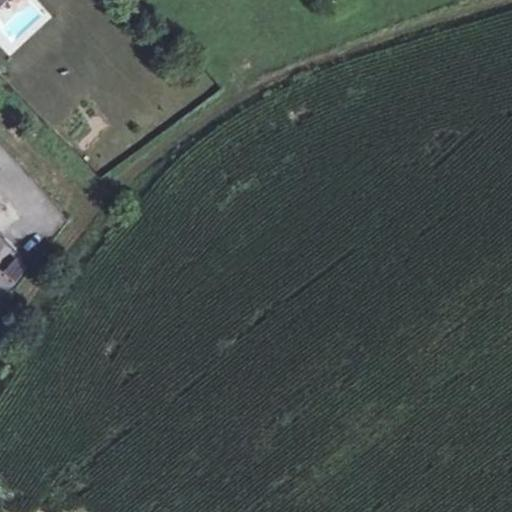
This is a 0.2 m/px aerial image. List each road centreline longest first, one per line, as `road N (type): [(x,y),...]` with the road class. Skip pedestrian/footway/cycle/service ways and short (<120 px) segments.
road 1 (track): [(0,339),(81,225),(140,166),(300,70),(511,0)]
road 2 (track): [(0,120),(85,221)]
